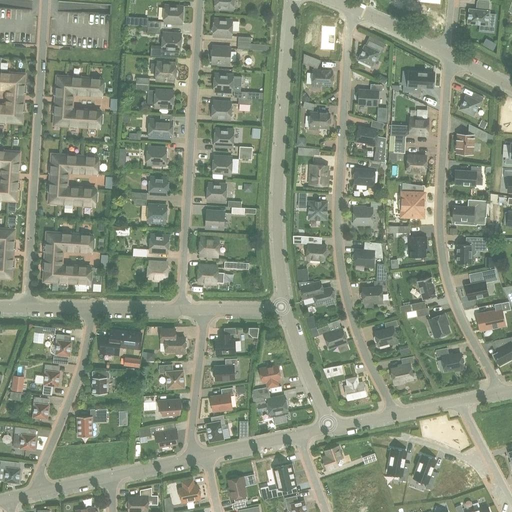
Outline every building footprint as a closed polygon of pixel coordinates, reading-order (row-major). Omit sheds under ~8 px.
[(214,0),(215,1),(215,8),(233,9),(233,0),(214,0)] [(469,9),(468,23),(480,24),(479,31),(494,32),(494,26),(496,14),(489,14),(489,11),(488,11),(488,8),(489,2),(482,2),(481,8),(481,10),(476,10),(470,9),(469,9)] [(165,6),(164,22),(182,23),(183,8),(165,6)] [(137,26),(138,17),(126,16),(126,25),(137,26)] [(231,36),(232,21),(214,20),(214,26),(212,28),(212,31),(213,33),(213,35),(231,36)] [(316,49),(315,55),(329,56),(329,50),(334,50),(335,35),(336,26),(322,25),(320,49),(316,49)] [(183,39),(181,37),(181,35),(163,34),(162,57),(178,57),(178,50),(180,50),(181,44),(182,42),(183,39)] [(486,42),(484,46),(493,50),(496,44),(490,41),(486,42)] [(381,46),(375,44),(373,49),(365,45),(358,59),(372,66),(381,46)] [(212,47),(212,62),(230,64),(231,48),(212,47)] [(321,60),(311,56),(304,54),(303,63),(313,67),(313,70),(313,86),(320,86),(320,84),(332,85),(332,82),(334,80),(334,76),(332,74),(332,71),(318,70),(318,67),(321,60)] [(156,79),(174,80),(175,78),(176,76),(176,73),(175,71),(175,65),(157,63),(151,63),(151,73),(157,73),(156,79)] [(1,73),(0,72),(0,89),(7,90),(8,90),(8,82),(16,82),(16,79),(17,74),(9,73),(9,71),(1,71),(1,73)] [(403,85),(403,92),(421,93),(421,87),(432,87),(433,73),(409,72),(408,86),(403,85)] [(8,90),(7,90),(7,97),(23,98),(24,93),(26,93),(26,85),(24,85),(25,74),(17,74),(16,79),(16,82),(8,82),(8,90)] [(73,75),(73,77),(65,77),(65,82),(65,85),(73,86),(72,94),(73,94),(86,95),(87,78),(81,78),(81,76),(73,75)] [(242,76),(215,75),(214,90),(232,91),(232,85),(241,86),(242,76)] [(380,75),(378,80),(385,84),(388,78),(380,75)] [(65,85),(65,82),(65,77),(57,76),(57,87),(54,87),(54,95),(56,95),(56,100),(72,102),(73,94),(72,94),(73,86),(65,85)] [(92,77),(92,79),(87,78),(86,95),(102,96),(102,92),(104,92),(105,84),(102,84),(103,79),(100,79),(100,77),(92,77)] [(359,90),(359,93),(357,94),(356,96),(356,98),(357,100),(359,101),(358,104),(377,105),(378,91),(382,91),(382,85),(370,84),(370,91),(359,90)] [(155,106),(173,107),(174,92),(156,91),(156,90),(149,90),(149,91),(148,91),(147,106),(155,106)] [(301,96),(301,100),(309,101),(309,99),(310,99),(305,93),(301,96)] [(477,94),(475,99),(466,95),(460,109),(473,115),(478,106),(479,106),(483,97),(477,94)] [(23,104),(23,98),(7,97),(6,105),(7,105),(6,113),(14,113),(14,117),(14,122),(22,122),(22,111),(24,112),(25,104),(23,104)] [(54,124),(62,125),(62,120),(63,120),(63,117),(71,117),(71,109),(72,109),(72,102),(56,100),(55,106),(53,106),(53,113),(55,114),(54,124)] [(315,104),(304,101),(303,107),(313,110),(315,104)] [(213,104),(211,106),(211,109),(213,111),(212,117),(230,119),(231,103),(213,102),(213,104)] [(6,113),(7,105),(6,105),(0,104),(0,123),(6,124),(6,121),(14,122),(14,117),(14,113),(6,113)] [(387,122),(387,108),(378,108),(377,121),(387,122)] [(78,126),(84,126),(85,110),(72,109),(71,109),(71,117),(63,117),(63,120),(62,120),(62,125),(70,126),(70,128),(78,128),(78,126)] [(410,126),(409,134),(427,135),(428,119),(427,119),(427,110),(417,109),(417,119),(410,118),(410,126)] [(100,115),(101,111),(85,110),(84,126),(89,127),(89,129),(96,129),(97,127),(100,127),(100,123),(102,123),(103,115),(100,115)] [(330,114),(311,112),(310,128),(317,129),(317,127),(329,128),(329,125),(331,123),(331,119),(329,116),(330,114)] [(156,119),(155,121),(150,120),(149,136),(172,137),(173,122),(171,122),(171,115),(160,114),(160,119),(156,119)] [(384,123),(372,120),(371,127),(382,130),(384,123)] [(487,122),(481,120),(478,126),(484,129),(487,122)] [(377,136),(378,130),(359,127),(358,130),(356,131),(355,136),(357,138),(357,141),(368,143),(368,144),(376,146),(376,147),(385,149),(386,138),(377,136)] [(487,133),(476,128),(476,137),(486,142),(487,139),(487,133)] [(215,130),(215,145),(233,146),(234,131),(215,130)] [(457,151),(457,153),(472,154),(473,135),(458,134),(457,142),(456,143),(455,149),(457,151)] [(395,136),(395,144),(405,145),(405,137),(395,136)] [(297,145),(305,146),(306,137),(298,137),(297,145)] [(395,144),(394,152),(404,153),(405,145),(395,144)] [(0,148),(0,167),(2,168),(3,160),(11,160),(11,157),(12,152),(4,151),(4,149),(0,148)] [(166,149),(148,148),(147,163),(165,164),(166,158),(167,156),(168,153),(166,151),(166,149)] [(2,168),(2,175),(18,176),(18,171),(20,171),(21,163),(19,163),(20,152),(12,152),(11,157),(11,160),(3,160),(2,168)] [(67,172),(81,173),(82,156),(76,156),(76,154),(68,153),(68,155),(60,155),(60,160),(60,163),(68,164),(67,172)] [(49,173),(51,173),(51,178),(67,180),(67,172),(68,164),(60,163),(60,160),(60,155),(52,154),(51,165),(49,165),(49,173)] [(87,157),(82,156),(81,173),(97,174),(97,170),(99,170),(100,162),(97,162),(98,157),(95,157),(95,155),(87,154),(87,157)] [(408,156),(407,171),(425,172),(426,157),(408,156)] [(232,158),(214,157),(213,172),(231,173),(232,158)] [(381,162),(369,160),(368,167),(380,168),(381,162)] [(327,166),(313,165),(312,176),(310,175),(310,184),(319,184),(320,186),(323,186),(325,185),(326,185),(326,184),(327,183),(327,179),(326,178),(327,166)] [(456,171),(455,184),(475,185),(475,184),(476,176),(481,176),(481,172),(481,167),(471,166),(471,171),(456,171)] [(355,180),(355,183),(366,183),(366,185),(374,186),(375,170),(356,169),(355,172),(353,173),(353,178),(355,180)] [(18,176),(2,175),(1,183),(1,191),(9,191),(8,195),(9,195),(8,200),(16,200),(17,190),(19,190),(20,182),(18,182),(18,176)] [(66,187),(67,180),(51,178),(50,184),(48,184),(48,192),(50,192),(49,203),(57,203),(57,198),(58,198),(58,195),(66,195),(66,187)] [(168,179),(150,178),(149,193),(167,194),(168,179)] [(1,199),(8,200),(9,195),(8,195),(9,191),(1,191),(1,183),(0,182),(0,201),(1,199)] [(423,217),(424,193),(411,192),(411,184),(403,183),(402,199),(399,199),(399,209),(402,209),(401,216),(423,217)] [(226,185),(208,184),(207,199),(225,201),(226,185)] [(58,195),(58,198),(57,198),(57,203),(65,204),(65,206),(72,206),(73,204),(79,204),(80,188),(66,187),(66,195),(58,195)] [(96,189),(80,188),(79,204),(84,205),(83,207),(91,207),(91,205),(95,205),(95,201),(97,201),(97,193),(95,193),(96,189)] [(477,225),(477,217),(486,217),(487,200),(468,199),(468,207),(453,206),(453,220),(455,220),(454,224),(477,225)] [(326,208),(326,202),(320,202),(320,201),(320,202),(316,202),(316,201),(316,202),(310,202),(309,208),(308,208),(310,208),(310,212),(308,212),(309,212),(309,218),(315,219),(315,220),(316,220),(316,218),(319,218),(319,220),(320,220),(320,219),(326,219),(326,213),(327,213),(327,212),(326,212),(326,209),(327,209),(327,208),(326,208)] [(167,206),(149,205),(148,221),(166,222),(166,215),(168,214),(168,210),(167,209),(167,206)] [(354,219),(354,225),(362,225),(367,225),(368,224),(372,224),(372,209),(372,208),(371,208),(366,208),(366,207),(354,207),(354,219)] [(225,213),(206,212),(206,227),(224,228),(225,213)] [(0,237),(0,253),(13,254),(13,249),(15,249),(16,241),(14,241),(14,230),(6,229),(6,234),(6,238),(0,237)] [(63,231),(63,233),(55,233),(55,238),(55,241),(63,242),(62,250),(76,251),(77,234),(71,234),(71,232),(63,231)] [(55,241),(55,238),(55,233),(47,232),(46,243),(44,243),(44,251),(46,251),(45,257),(62,258),(62,250),(63,242),(55,241)] [(82,233),(82,235),(77,234),(76,251),(91,252),(92,248),(94,248),(94,240),(92,240),(93,235),(90,235),(90,233),(82,233)] [(169,237),(151,235),(150,251),(168,252),(169,237)] [(424,237),(408,238),(409,245),(410,245),(411,257),(414,256),(416,258),(420,258),(422,256),(425,256),(424,237)] [(487,238),(466,237),(466,244),(457,244),(457,263),(471,263),(471,255),(473,255),(476,252),(476,250),(486,251),(487,238)] [(201,239),(200,254),(218,255),(219,240),(201,239)] [(326,246),(308,244),(307,259),(325,260),(325,257),(327,256),(327,250),(326,248),(326,246)] [(367,250),(355,250),(355,252),(353,254),(353,259),(354,261),(354,263),(366,264),(366,266),(373,267),(374,251),(379,251),(379,245),(367,244),(367,250)] [(133,248),(133,256),(134,256),(146,257),(147,257),(147,249),(133,248)] [(0,268),(3,269),(3,272),(4,272),(3,277),(11,278),(12,267),(14,267),(15,259),(12,259),(13,254),(0,253),(0,268)] [(44,281),(45,281),(52,281),(52,276),(53,273),(61,273),(61,265),(62,258),(45,257),(45,262),(43,262),(42,270),(45,270),(44,281)] [(486,257),(486,267),(494,267),(495,257),(486,257)] [(149,263),(148,278),(166,279),(167,273),(168,271),(169,268),(167,266),(167,264),(149,263)] [(377,279),(384,279),(385,263),(377,263),(377,279)] [(53,273),(52,276),(52,281),(60,282),(59,284),(67,284),(68,282),(74,283),(75,266),(61,265),(61,273),(53,273)] [(90,267),(75,266),(74,283),(78,283),(78,285),(86,285),(86,283),(89,283),(90,279),(92,279),(92,271),(90,271),(90,267)] [(217,267),(199,266),(199,268),(197,270),(197,273),(199,275),(198,281),(223,283),(223,273),(217,272),(217,267)] [(471,284),(465,285),(468,299),(488,295),(486,282),(497,280),(495,269),(469,274),(469,275),(471,274),(473,284),(471,284)] [(308,272),(297,273),(298,281),(309,280),(308,272)] [(431,277),(417,281),(423,300),(437,296),(431,277)] [(374,287),(363,288),(363,291),(361,293),(361,297),(363,299),(363,302),(375,301),(375,303),(382,303),(382,287),(386,287),(386,280),(374,281),(374,287)] [(303,298),(314,296),(316,305),(335,301),(334,298),(335,296),(334,292),(332,290),(331,287),(322,290),(320,282),(314,283),(313,281),(298,281),(299,287),(300,287),(303,298)] [(511,285),(503,287),(510,303),(511,302),(511,285)] [(495,311),(479,315),(482,330),(506,325),(503,311),(510,310),(509,301),(501,303),(493,304),(495,311)] [(416,310),(426,308),(424,302),(412,304),(413,311),(416,310)] [(399,306),(400,313),(412,311),(410,304),(399,306)] [(428,308),(426,308),(416,310),(417,316),(429,314),(428,308)] [(443,314),(428,320),(435,337),(439,336),(442,337),(446,336),(447,333),(450,332),(443,314)] [(375,332),(376,335),(374,338),(375,342),(378,343),(378,346),(390,343),(390,344),(397,342),(393,327),(398,326),(396,320),(384,323),(386,329),(375,332)] [(328,325),(317,329),(319,335),(324,334),(329,348),(338,345),(340,353),(350,349),(347,342),(346,339),(347,336),(346,333),(343,332),(342,329),(341,329),(331,333),(328,325)] [(248,335),(257,336),(259,327),(250,326),(248,335)] [(236,328),(224,328),(224,340),(216,341),(216,353),(235,353),(235,340),(230,340),(230,334),(236,334),(236,328)] [(166,342),(166,351),(185,351),(185,348),(187,347),(187,342),(185,340),(185,337),(175,337),(175,329),(161,329),(161,342),(166,342)] [(103,340),(102,341),(101,344),(102,345),(101,352),(120,354),(121,346),(140,348),(141,333),(111,330),(110,338),(103,337),(103,340)] [(70,356),(71,342),(63,341),(63,335),(57,334),(56,345),(57,345),(51,345),(50,350),(51,353),(53,354),(70,356)] [(493,354),(500,365),(511,358),(511,336),(494,340),(498,347),(497,348),(499,351),(493,354)] [(449,355),(447,347),(436,350),(437,356),(441,355),(445,371),(463,367),(463,364),(464,362),(463,358),(461,356),(460,353),(449,355)] [(143,352),(141,360),(154,361),(155,356),(152,353),(143,352)] [(403,367),(391,369),(392,372),(390,374),(391,378),(393,380),(394,382),(413,379),(410,363),(414,362),(413,356),(401,358),(403,367)] [(44,375),(45,375),(43,393),(51,394),(53,385),(58,386),(60,372),(51,371),(52,365),(45,364),(44,375)] [(172,365),(167,365),(160,366),(160,372),(166,372),(168,388),(184,387),(183,370),(172,371),(172,365)] [(213,371),(212,372),(212,374),(214,376),(215,377),(216,380),(234,379),(234,365),(225,366),(215,366),(215,369),(213,371)] [(341,365),(323,368),(327,377),(343,373),(341,365)] [(278,366),(260,369),(263,382),(267,381),(268,386),(276,385),(275,381),(276,380),(280,379),(278,366)] [(134,377),(134,368),(126,368),(126,377),(134,377)] [(103,377),(92,377),(93,393),(95,393),(95,395),(102,395),(102,393),(107,393),(107,391),(108,391),(108,384),(107,384),(107,378),(109,378),(109,371),(103,371),(103,377)] [(12,390),(23,391),(24,376),(13,375),(12,390)] [(346,389),(345,391),(346,395),(348,396),(348,399),(365,395),(365,392),(366,391),(365,386),(363,385),(362,383),(358,384),(356,378),(347,380),(348,386),(346,386),(346,389)] [(252,390),(252,396),(254,396),(258,395),(269,393),(268,386),(256,389),(252,390)] [(234,394),(233,387),(221,389),(222,395),(211,397),(213,411),(232,408),(230,394),(234,394)] [(254,396),(252,396),(254,403),(255,402),(257,409),(268,407),(270,415),(273,414),(285,412),(288,412),(287,405),(288,404),(287,400),(285,399),(285,397),(271,399),(269,393),(258,395),(254,396)] [(40,404),(41,398),(34,397),(33,407),(34,408),(33,417),(47,419),(49,405),(40,404)] [(181,407),(181,399),(159,401),(159,409),(162,409),(163,415),(179,414),(178,408),(181,407)] [(77,416),(78,436),(80,436),(92,436),(92,422),(107,421),(107,409),(90,409),(91,416),(80,416),(77,416)] [(119,425),(127,425),(127,410),(119,410),(119,425)] [(206,424),(210,442),(223,439),(222,429),(223,429),(225,425),(223,415),(211,417),(212,423),(206,424)] [(15,434),(14,447),(20,448),(34,449),(36,436),(27,435),(28,429),(15,427),(15,434)] [(150,428),(138,429),(139,437),(151,435),(150,428)] [(175,437),(178,437),(176,429),(155,433),(156,441),(159,440),(160,447),(176,444),(175,437)] [(248,429),(239,429),(239,439),(248,437),(248,429)] [(72,446),(73,452),(62,453),(63,467),(87,465),(86,451),(91,450),(90,444),(72,446)] [(324,468),(327,469),(328,470),(338,466),(342,464),(343,462),(342,458),(343,457),(338,446),(327,450),(329,455),(323,457),(324,461),(322,464),(324,468)] [(392,448),(388,471),(402,474),(401,478),(407,479),(410,466),(403,465),(404,459),(406,450),(392,448)] [(374,453),(362,457),(365,463),(377,459),(374,453)] [(422,454),(414,477),(427,481),(426,486),(432,488),(436,475),(430,473),(432,467),(435,459),(422,454)] [(288,462),(286,456),(278,458),(279,464),(288,462)] [(12,468),(12,462),(0,460),(0,467),(5,468),(5,472),(6,472),(5,481),(19,483),(20,469),(12,468)] [(278,489),(268,491),(270,498),(289,494),(288,487),(296,485),(291,464),(273,468),(278,489)] [(438,473),(431,490),(437,492),(439,487),(452,492),(461,470),(448,465),(444,475),(438,473)] [(343,480),(333,484),(337,495),(356,488),(356,487),(353,481),(361,478),(357,468),(341,474),(343,480)] [(229,492),(231,499),(246,496),(242,477),(237,478),(235,477),(231,478),(229,480),(228,480),(231,491),(229,492)] [(183,482),(184,488),(179,489),(180,492),(178,494),(179,498),(181,499),(182,502),(200,498),(200,496),(201,493),(200,490),(198,488),(198,486),(193,487),(192,481),(183,482)] [(356,488),(337,495),(341,506),(364,497),(364,496),(360,486),(356,487),(356,488)] [(152,496),(152,488),(140,490),(140,497),(129,497),(129,500),(127,502),(127,506),(129,508),(129,511),(148,511),(148,496),(152,496)] [(292,511),(307,511),(304,501),(298,502),(297,495),(285,498),(288,510),(291,511),(293,511),(292,511)] [(364,497),(341,506),(343,511),(355,511),(364,509),(371,507),(366,496),(364,496),(364,497)] [(171,497),(164,497),(164,511),(171,511),(172,511),(171,497)] [(245,501),(232,504),(233,510),(246,507),(245,501)]
